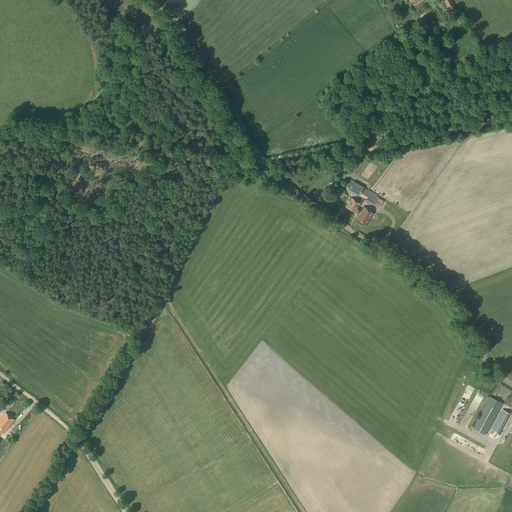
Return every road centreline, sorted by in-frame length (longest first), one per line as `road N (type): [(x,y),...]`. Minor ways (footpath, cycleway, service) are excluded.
road 1 (unclassified): [(511,384),(432,286),(255,165),(154,0)]
road 2 (track): [(265,173),(511,120)]
